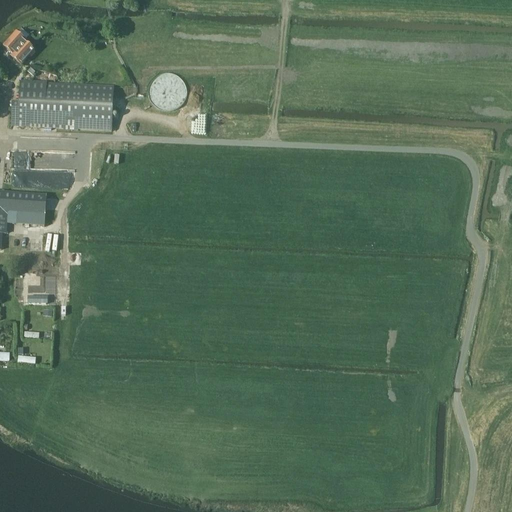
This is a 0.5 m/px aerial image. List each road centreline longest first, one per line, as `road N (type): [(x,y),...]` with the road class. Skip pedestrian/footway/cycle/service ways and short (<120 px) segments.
road 1 (unclassified): [(467,511),(474,466),(454,399),(486,258),(470,228),(478,180),(470,164),(454,153),(0,133)]
road 2 (track): [(271,147),(287,0)]
